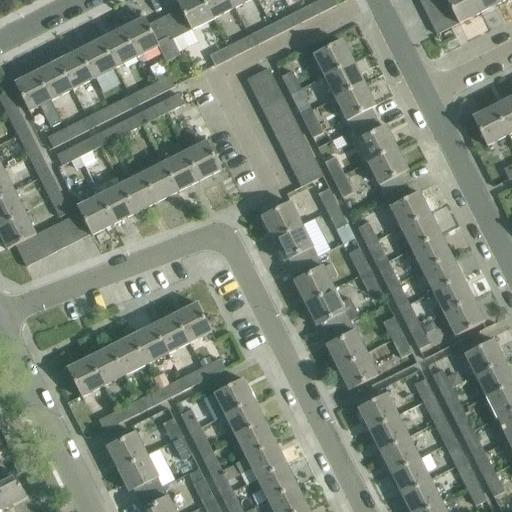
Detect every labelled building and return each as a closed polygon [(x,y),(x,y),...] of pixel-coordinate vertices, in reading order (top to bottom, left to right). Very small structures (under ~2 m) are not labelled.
[(180,0),(176,3),(179,10),(190,31),(190,32),(212,21),(202,0),(180,0)] [(229,0),(202,0),(212,21),(234,10),(229,0)] [(229,0),(234,10),(253,0),(229,0)] [(333,0),(323,0),(312,5),(318,16),(337,7),(333,0)] [(426,15),(448,4),(445,0),(428,0),(421,4),(426,15)] [(474,0),(445,0),(448,4),(453,15),(458,25),(459,26),(481,14),(474,0)] [(500,0),(474,0),(481,14),(503,4),(500,0)] [(426,15),(431,26),(453,15),(448,4),(426,15)] [(318,16),(312,5),(294,14),(300,25),(318,16)] [(179,10),(168,16),(179,37),(190,31),(179,10)] [(431,26),(437,36),(458,25),(453,15),(431,26)] [(143,19),(121,30),(136,59),(157,48),(165,63),(179,56),(176,50),(181,48),(177,38),(179,37),(168,16),(147,26),(143,19)] [(287,17),(269,27),(275,38),(293,29),(287,17)] [(275,38),(269,27),(251,36),(257,47),(275,38)] [(121,30),(100,41),(115,70),(136,59),(121,30)] [(243,40),(226,49),(232,60),(249,51),(243,40)] [(100,41),(80,51),(95,81),(115,70),(100,41)] [(313,57),(324,79),(353,64),(342,43),(313,57)] [(232,60),(226,49),(208,58),(213,69),(232,60)] [(80,51),(58,62),(73,92),(95,81),(80,51)] [(58,62),(37,73),(52,102),(73,92),(58,62)] [(324,79),(335,100),(364,85),(353,64),(324,79)] [(273,83),(267,71),(247,81),(252,93),(273,83)] [(290,97),(302,91),(292,72),(281,78),(290,97)] [(52,102),(37,73),(14,85),(29,114),(52,102)] [(169,77),(151,87),(156,98),(175,88),(169,77)] [(252,93),(258,103),(278,93),(273,83),(252,93)] [(371,109),(375,107),(364,85),(335,100),(351,132),(376,119),(371,109)] [(156,98),(151,87),(134,95),(140,106),(156,98)] [(302,91),(290,97),(301,118),(312,112),(302,91)] [(0,96),(0,102),(7,117),(18,112),(8,92),(0,96)] [(278,93),(258,103),(263,114),(284,104),(278,93)] [(178,95),(160,104),(165,115),(184,106),(178,95)] [(511,98),(494,108),(509,137),(511,135),(511,98)] [(125,100),(109,108),(114,119),(131,111),(125,100)] [(165,115),(160,104),(143,113),(149,124),(165,115)] [(284,104),(263,114),(268,125),(289,114),(284,104)] [(114,119),(109,108),(90,117),(95,128),(114,119)] [(509,137),(494,108),(472,119),(487,148),(509,137)] [(7,117),(18,138),(29,133),(18,112),(7,117)] [(312,112),(301,118),(312,140),(323,134),(312,112)] [(289,114),(268,125),(274,135),(294,125),(289,114)] [(135,118),(117,127),(122,137),(140,128),(135,118)] [(351,132),(368,165),(398,150),(386,127),(382,130),(376,119),(351,132)] [(83,121),(66,130),(72,140),(88,132),(83,121)] [(294,125),(274,135),(279,146),(300,136),(294,125)] [(122,137),(117,127),(102,134),(107,144),(122,137)] [(72,140),(66,130),(48,139),(53,150),(72,140)] [(18,138),(29,160),(40,154),(29,133),(18,138)] [(335,141),(339,152),(352,146),(347,135),(335,141)] [(300,136),(279,146),(284,157),(305,147),(300,136)] [(93,138),(75,148),(80,158),(99,149),(93,138)] [(206,143),(185,153),(200,183),(221,172),(206,143)] [(305,147),(284,157),(290,167),(310,157),(305,147)] [(80,158),(75,148),(57,157),(62,168),(80,158)] [(380,186),(386,197),(406,187),(400,176),(409,172),(398,150),(368,165),(379,187),(380,186)] [(185,153),(164,164),(179,193),(200,183),(185,153)] [(29,160),(40,180),(50,175),(40,154),(29,160)] [(290,167),(295,178),(316,168),(310,157),(290,167)] [(325,164),(334,182),(345,177),(336,159),(325,164)] [(164,164),(142,175),(157,205),(179,193),(164,164)] [(321,179),(316,168),(295,178),(301,190),(321,179)] [(0,174),(0,200),(14,193),(3,173),(0,174)] [(40,180),(51,202),(61,196),(50,175),(40,180)] [(142,175),(121,185),(136,215),(157,205),(142,175)] [(345,177),(334,182),(343,200),(353,194),(345,177)] [(121,185),(100,196),(114,226),(136,215),(121,185)] [(406,187),(386,197),(392,208),(411,198),(406,187)] [(318,196),(327,214),(338,208),(329,191),(318,196)] [(0,200),(0,227),(25,215),(14,193),(0,200)] [(391,208),(402,230),(431,216),(420,194),(411,198),(392,208),(391,208)] [(61,196),(51,202),(60,219),(70,214),(61,196)] [(77,208),(80,214),(90,236),(91,237),(114,226),(100,196),(77,208)] [(261,219),(272,242),(301,227),(290,205),(261,219)] [(338,208),(327,214),(337,233),(348,228),(338,208)] [(80,214),(69,220),(80,241),(90,236),(80,214)] [(0,237),(7,251),(16,247),(27,241),(36,237),(25,215),(0,227),(0,237)] [(402,230),(413,252),(442,237),(431,216),(402,230)] [(80,241),(69,220),(59,225),(69,247),(80,241)] [(357,230),(367,248),(378,242),(368,224),(357,230)] [(69,247),(59,225),(48,231),(59,252),(69,247)] [(292,260),(297,270),(317,259),(301,227),(272,242),(283,264),(292,260)] [(59,252),(48,231),(37,236),(48,258),(59,252)] [(339,239),(348,256),(359,251),(350,234),(339,239)] [(48,258),(37,236),(36,237),(27,241),(37,263),(48,258)] [(413,252),(423,273),(452,259),(442,237),(413,252)] [(27,268),(37,263),(27,241),(16,247),(27,268)] [(378,242),(367,248),(375,264),(386,258),(378,242)] [(359,251),(348,256),(357,273),(368,268),(359,251)] [(293,284),(305,307),(334,292),(317,259),(297,270),(302,280),(293,284)] [(423,273),(434,294),(463,280),(452,259),(423,273)] [(380,274),(389,291),(399,285),(390,268),(380,274)] [(362,281),(371,299),(381,294),(372,276),(362,281)] [(434,294),(445,316),(474,302),(463,280),(434,294)] [(399,285),(389,291),(397,307),(407,301),(399,285)] [(334,292),(305,307),(316,329),(325,324),(330,334),(350,324),(360,319),(351,301),(341,306),(334,292)] [(381,294),(371,299),(379,316),(390,311),(381,294)] [(474,302),(445,316),(456,338),(485,324),(474,302)] [(197,306),(175,317),(189,346),(212,335),(197,306)] [(402,315),(410,333),(421,328),(412,310),(402,315)] [(175,317),(153,328),(168,357),(189,346),(175,317)] [(384,325),(392,342),(403,337),(395,320),(384,325)] [(326,348),(337,369),(366,355),(350,324),(330,334),(334,343),(326,348)] [(153,328),(131,339),(146,368),(168,357),(153,328)] [(421,328),(410,333),(419,351),(429,346),(421,328)] [(403,337),(392,342),(401,360),(412,355),(403,337)] [(131,339),(111,349),(125,378),(146,368),(131,339)] [(465,356),(475,378),(505,363),(494,342),(465,356)] [(111,349),(89,359),(104,389),(125,378),(111,349)] [(366,355),(337,369),(349,393),(377,378),(366,355)] [(104,389),(89,359),(67,371),(82,400),(104,389)] [(220,361),(202,371),(207,381),(225,372),(220,361)] [(475,378),(486,400),(511,386),(511,377),(505,363),(475,378)] [(202,371),(180,381),(185,392),(207,381),(202,371)] [(433,378),(441,395),(452,390),(443,372),(433,378)] [(180,381),(158,392),(164,403),(185,392),(180,381)] [(415,386),(423,405),(434,399),(425,381),(415,386)] [(214,396),(225,418),(254,404),(243,382),(214,396)] [(511,386),(486,400),(497,421),(511,413),(511,386)] [(452,390),(441,395),(451,413),(461,408),(452,390)] [(158,392),(137,403),(143,414),(164,403),(158,392)] [(357,410),(369,432),(397,418),(386,396),(357,410)] [(434,399),(423,405),(432,422),(443,417),(434,399)] [(137,403),(116,413),(122,424),(143,414),(137,403)] [(225,418),(236,440),(265,425),(254,404),(225,418)] [(181,417),(191,436),(202,430),(192,411),(181,417)] [(122,424),(116,413),(99,422),(105,433),(122,424)] [(511,413),(497,421),(508,443),(511,440),(511,413)] [(454,420),(463,438),(474,433),(465,415),(454,420)] [(369,432),(380,454),(408,440),(397,418),(369,432)] [(163,426),(172,444),(183,439),(174,421),(163,426)] [(236,440),(247,462),(276,447),(265,425),(236,440)] [(436,430),(445,447),(456,442),(447,425),(436,430)] [(202,430),(191,436),(199,452),(210,447),(202,430)] [(474,433),(463,438),(472,455),(483,450),(474,433)] [(107,451),(118,473),(147,458),(136,436),(107,451)] [(183,439),(172,444),(181,461),(192,456),(183,439)] [(380,454),(390,475),(418,460),(408,440),(380,454)] [(456,442),(445,447),(454,465),(465,460),(456,442)] [(252,471),(258,483),(287,468),(276,447),(247,462),(236,467),(241,477),(252,471)] [(202,459),(212,478),(222,473),(213,454),(202,459)] [(134,493),(139,502),(163,490),(147,458),(118,473),(130,495),(134,493)] [(476,464),(485,481),(495,475),(487,458),(476,464)] [(390,475),(401,497),(429,482),(418,460),(390,475)] [(457,472),(467,491),(478,485),(468,467),(457,472)] [(258,483),(269,504),(297,490),(287,468),(258,483)] [(222,473),(212,478),(220,495),(231,489),(222,473)] [(0,503),(4,511),(26,500),(14,475),(3,481),(0,475),(0,503)] [(495,475),(485,481),(493,498),(504,493),(495,475)] [(194,486),(203,504),(213,499),(204,481),(194,486)] [(401,497),(408,511),(424,511),(440,504),(429,482),(401,497)] [(478,485),(467,491),(475,507),(486,502),(478,485)] [(174,511),(163,490),(139,502),(143,511),(174,511)] [(269,504),(272,511),(304,511),(308,510),(297,490),(269,504)] [(224,503),(228,511),(242,511),(235,497),(224,503)]
